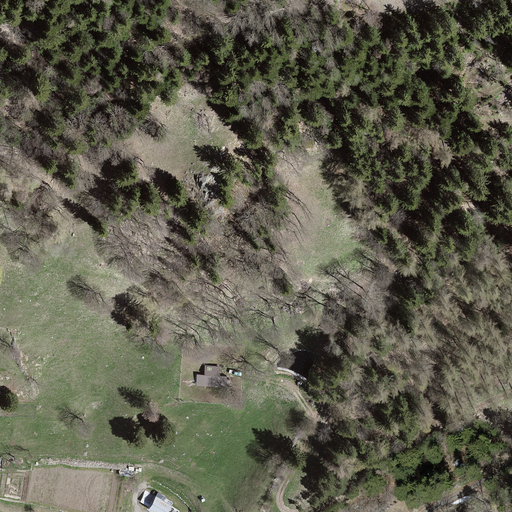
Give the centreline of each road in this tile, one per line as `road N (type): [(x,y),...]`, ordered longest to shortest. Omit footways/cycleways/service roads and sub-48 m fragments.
road 1 (track): [(290,501),(440,143)]
road 2 (track): [(511,404),(460,414),(401,443),(321,504),(301,509),(290,501)]
